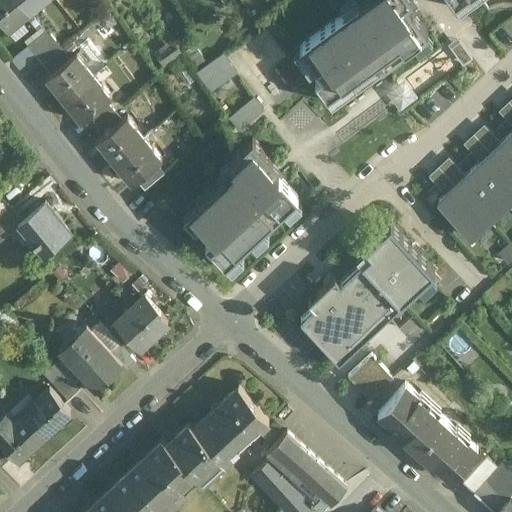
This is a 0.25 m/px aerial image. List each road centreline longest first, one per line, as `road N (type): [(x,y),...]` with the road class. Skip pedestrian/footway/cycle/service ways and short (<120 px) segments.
road 1 (residential): [(511,56),(372,178),(231,319)]
road 2 (residential): [(0,72),(63,151),(231,319)]
road 3 (residential): [(231,319),(440,511)]
road 4 (residential): [(24,511),(231,319)]
